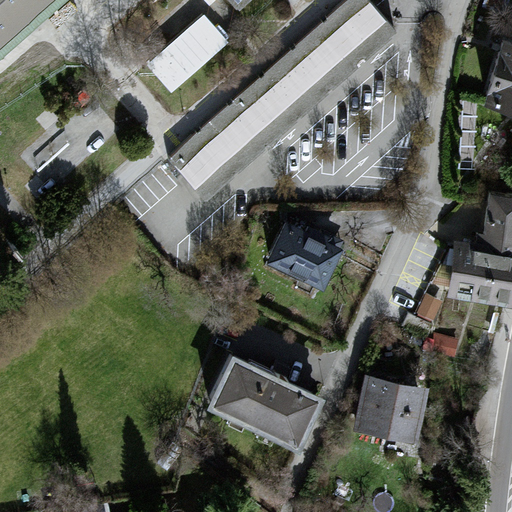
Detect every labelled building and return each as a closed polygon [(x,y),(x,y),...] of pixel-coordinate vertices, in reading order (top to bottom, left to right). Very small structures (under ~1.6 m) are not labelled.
[(0,0),(0,63),(71,0),(0,0)] [(202,191),(387,22),(366,0),(349,0),(174,160),(202,191)] [(229,0),(241,13),(254,0),(229,0)] [(229,42),(203,13),(145,64),(173,93),(229,42)] [(511,42),(502,40),(484,104),(511,111),(511,42)] [(511,280),(511,194),(486,191),(478,247),(458,244),(451,294),(509,302),(511,280)] [(346,248),(285,221),(268,261),(328,288),(346,248)] [(425,286),(416,305),(431,312),(439,293),(425,286)] [(319,397),(230,354),(207,403),(296,445),(319,397)] [(426,391),(368,378),(357,429),(415,442),(426,391)]
